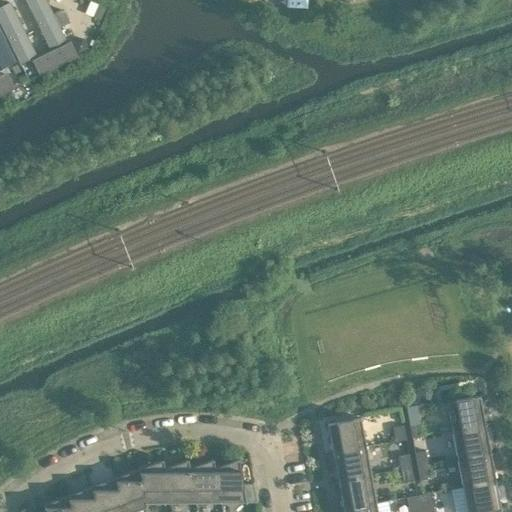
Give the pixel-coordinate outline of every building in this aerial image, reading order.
[(51,0),(27,0),(53,49),(73,39),(51,0)] [(14,3),(0,9),(0,17),(24,64),(41,56),(14,3)] [(0,27),(0,70),(17,62),(0,27)] [(83,37),(72,42),(77,53),(88,48),(83,37)] [(52,53),(59,65),(78,56),(71,44),(52,53)] [(59,65),(52,53),(33,63),(39,75),(59,65)] [(0,79),(0,94),(15,87),(8,75),(0,79)] [(480,395),(471,397),(471,395),(454,398),(455,400),(447,401),(452,430),(485,424),(480,395)] [(336,422),(327,424),(333,453),(366,447),(360,417),(352,419),(352,417),(335,420),(336,422)] [(417,423),(409,424),(412,438),(419,437),(422,436),(419,422),(417,423)] [(485,424),(452,430),(457,459),(490,453),(485,424)] [(396,426),(393,427),(395,441),(398,440),(406,439),(403,425),(396,426)] [(366,447),(333,453),(338,481),(371,475),(366,447)] [(422,451),(414,452),(417,466),(428,464),(425,450),(422,451)] [(401,455),(398,455),(401,469),(411,467),(409,453),(401,455)] [(490,453),(457,459),(462,487),(495,481),(490,453)] [(213,458),(190,467),(189,467),(195,502),(220,502),(214,467),(215,467),(213,458)] [(238,458),(215,467),(214,467),(220,502),(256,501),(253,483),(243,483),(238,458)] [(164,467),(163,459),(138,468),(145,503),(146,503),(170,502),(164,468),(164,467)] [(190,467),(188,459),(164,467),(164,468),(170,502),(195,502),(189,467),(190,467)] [(428,464),(417,466),(420,480),(427,479),(430,478),(428,464)] [(411,467),(401,469),(404,483),(406,483),(414,481),(411,467)] [(132,511),(146,507),(146,503),(145,503),(138,468),(115,477),(121,511),(132,511)] [(371,475),(338,481),(343,509),(376,503),(371,475)] [(91,486),(96,511),(121,511),(115,477),(91,486)] [(467,511),(490,511),(501,510),(495,481),(462,487),(467,511)] [(68,494),(70,511),(96,511),(91,486),(68,494)] [(435,511),(432,493),(419,495),(422,511),(435,511)] [(43,504),(44,511),(70,511),(68,494),(43,504)] [(407,498),(409,511),(422,511),(419,495),(407,498)] [(343,511),(377,511),(376,503),(343,509),(343,511)]
